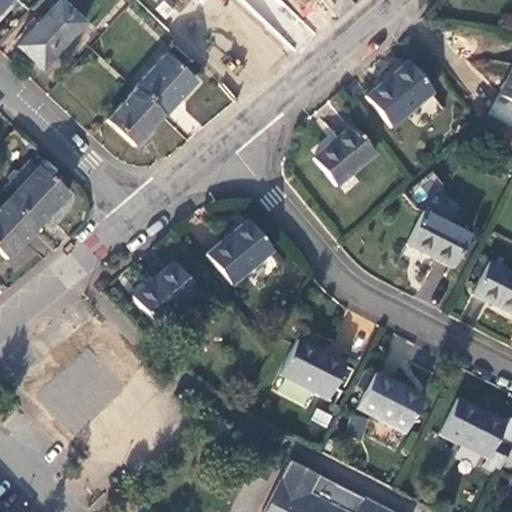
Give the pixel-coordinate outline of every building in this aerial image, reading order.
[(0,0),(0,14),(13,0),(0,0)] [(349,6),(356,0),(319,0),(335,19),(349,6)] [(43,72),(85,25),(60,1),(17,48),(43,72)] [(134,89),(164,117),(195,85),(164,57),(134,89)] [(200,68),(219,86),(230,75),(212,57),(200,68)] [(390,129),(432,93),(407,63),(365,98),(390,129)] [(511,102),(511,71),(499,96),(511,102)] [(134,150),(164,117),(134,89),(104,122),(134,150)] [(335,188),(374,155),(351,128),(312,159),(335,188)] [(8,184),(0,191),(0,196),(6,202),(37,168),(29,160),(19,171),(13,171),(6,178),(8,184)] [(6,202),(36,229),(67,196),(37,168),(6,202)] [(0,256),(6,262),(36,229),(6,202),(0,208),(0,256)] [(468,235),(423,213),(407,245),(451,267),(468,235)] [(231,287),(271,252),(247,222),(205,256),(231,287)] [(511,275),(488,262),(472,295),(511,314),(511,275)] [(156,329),(199,293),(173,264),(131,299),(156,329)] [(345,365),(297,340),(279,376),(327,400),(345,365)] [(68,434),(117,395),(84,355),(36,395),(68,434)] [(422,398),(373,374),(356,410),(404,433),(422,398)] [(483,466),(497,473),(502,465),(511,447),(497,440),(506,423),(457,399),(439,435),(486,459),(483,466)] [(511,444),(511,447),(502,465),(511,469),(511,477),(511,478),(511,444)] [(387,511),(362,499),(354,511),(342,511),(310,496),(319,477),(289,462),(262,511),(387,511)]
